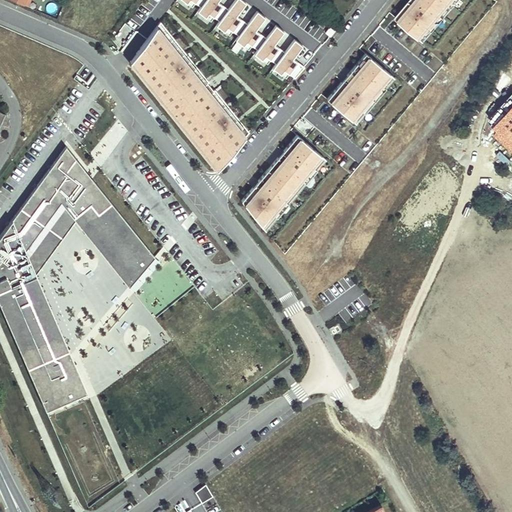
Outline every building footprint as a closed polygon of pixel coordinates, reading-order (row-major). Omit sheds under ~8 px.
[(180,0),(192,9),(196,3),(201,8),(198,12),(210,22),(214,17),(221,22),(217,28),(228,37),(233,31),(240,36),(236,42),(248,52),(251,47),(257,51),(253,56),(267,67),(271,62),(276,65),(272,70),(283,78),(286,73),(295,80),(303,68),(292,60),(303,46),(294,39),(284,52),(274,45),(285,31),(275,24),(265,36),(257,30),(267,18),(257,10),(247,23),(238,16),(248,3),(243,0),(232,0),(227,7),(219,1),(220,0),(180,0)] [(459,0),(409,0),(396,17),(425,40),(459,0)] [(124,47),(136,31),(124,22),(112,38),(124,47)] [(242,138),(160,27),(131,65),(214,173),(242,138)] [(393,76),(364,53),(327,98),(356,121),(393,76)] [(511,113),(496,131),(511,146),(511,113)] [(301,118),(295,130),(307,136),(313,125),(301,118)] [(325,158),(297,134),(242,200),(265,231),(288,203),(284,200),(302,179),(305,182),(325,158)] [(0,302),(48,415),(87,396),(36,275),(77,222),(130,288),(156,258),(67,149),(12,222),(0,239),(0,302)]
